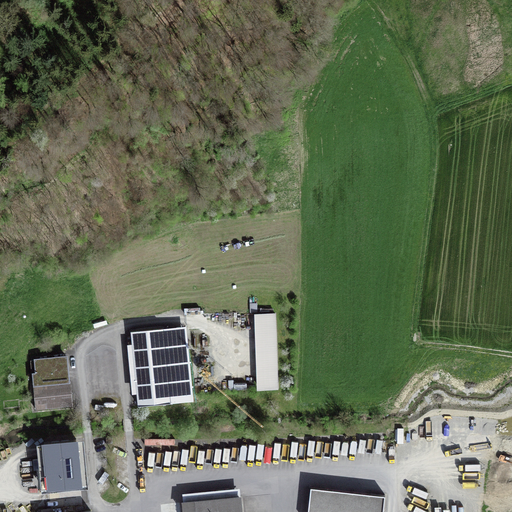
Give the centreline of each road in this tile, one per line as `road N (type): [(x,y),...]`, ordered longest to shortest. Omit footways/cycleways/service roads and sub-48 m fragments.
road 1 (track): [(511,354),(416,342),(434,127),(410,60),(369,0)]
road 2 (unknown): [(385,511),(386,468),(286,479)]
